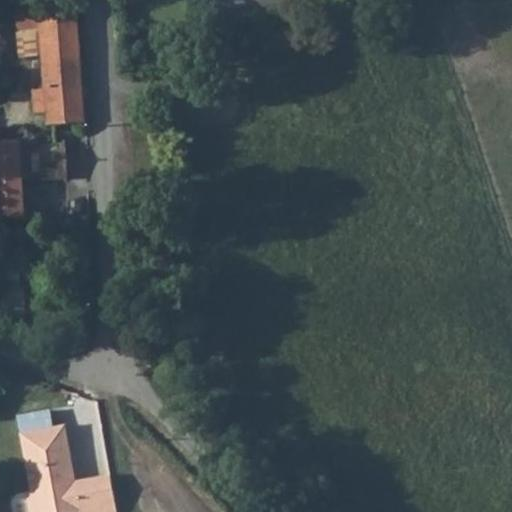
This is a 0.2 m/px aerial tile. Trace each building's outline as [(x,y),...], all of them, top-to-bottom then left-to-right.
[(44,18),(74,16),(71,0),(51,0),(43,1),(44,18)] [(42,18),(45,72),(83,69),(79,16),(74,16),(44,18),(42,18)] [(49,116),(49,127),(87,125),(83,69),(45,72),(47,92),(49,116)] [(49,116),(47,92),(34,92),(36,116),(49,116)] [(0,205),(25,203),(23,180),(21,148),(20,142),(0,143),(0,205)] [(21,148),(23,180),(68,177),(66,144),(51,145),(21,148)] [(71,511),(84,509),(85,511),(110,511),(122,510),(114,473),(80,480),(68,424),(25,433),(37,489),(33,497),(35,511),(71,511)]
